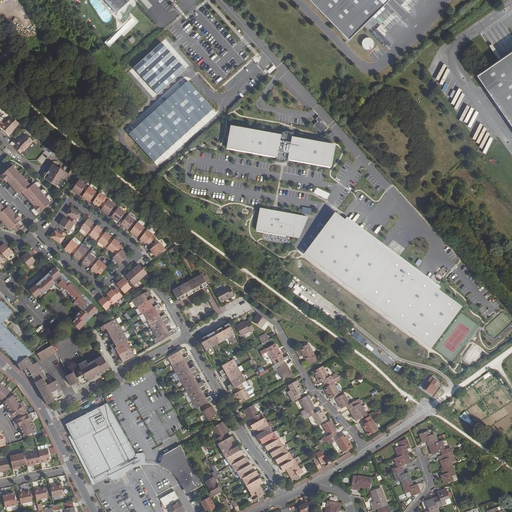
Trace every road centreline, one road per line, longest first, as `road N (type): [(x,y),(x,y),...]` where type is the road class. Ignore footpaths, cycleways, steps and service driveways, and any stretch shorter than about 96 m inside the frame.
road 1 (track): [(472,189),(453,177),(425,202),(412,200),(349,129),(480,0)]
road 2 (residential): [(43,234),(101,287),(139,254),(68,200),(42,232)]
road 3 (residential): [(366,452),(313,390),(276,326),(249,306),(221,319)]
road 4 (unclassified): [(283,499),(187,337)]
road 5 (unknown): [(453,391),(444,375),(402,360),(317,299)]
